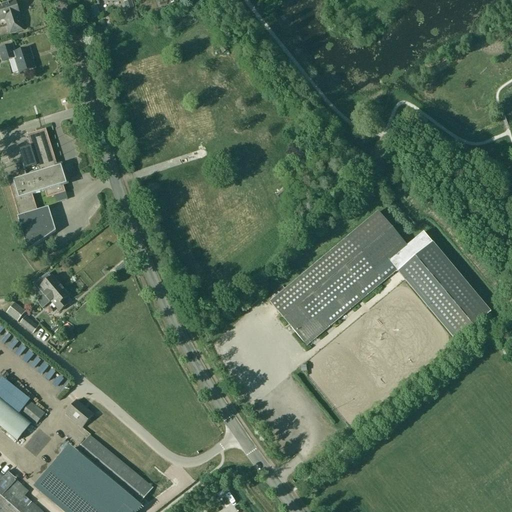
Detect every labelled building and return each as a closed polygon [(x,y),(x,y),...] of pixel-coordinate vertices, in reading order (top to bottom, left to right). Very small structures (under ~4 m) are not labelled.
[(134,8),(131,0),(130,0),(123,2),(126,10),(134,8)] [(0,5),(0,3),(0,20),(6,19),(7,24),(10,34),(23,30),(20,21),(19,21),(18,15),(19,15),(15,1),(0,5)] [(15,53),(12,45),(0,48),(0,56),(2,62),(14,58),(19,73),(35,68),(31,57),(32,56),(29,48),(15,53)] [(25,172),(6,178),(18,217),(17,217),(28,251),(56,232),(48,208),(37,211),(32,195),(44,192),(47,199),(65,193),(61,181),(64,180),(62,172),(59,173),(46,129),(27,135),(30,146),(19,150),(25,170),(37,166),(39,173),(26,177),(25,172)] [(277,200),(285,194),(281,189),(274,195),(277,200)] [(378,213),(347,238),(270,303),(306,346),(384,282),(376,273),(389,262),(456,341),(490,313),(424,233),(407,247),(378,213)] [(36,302),(40,307),(62,289),(52,278),(41,288),(46,294),(44,296),(36,302)] [(62,289),(40,307),(43,310),(51,303),(59,313),(68,306),(64,301),(69,298),(62,289)] [(17,322),(25,313),(14,304),(7,313),(17,322)] [(32,335),(38,329),(25,318),(20,324),(32,335)] [(63,336),(59,332),(50,340),(54,344),(63,336)] [(50,380),(58,389),(63,384),(56,375),(50,380)] [(0,399),(0,427),(17,441),(30,424),(0,399)] [(45,414),(30,402),(20,415),(35,427),(45,414)] [(80,430),(93,416),(76,402),(64,416),(80,430)] [(79,437),(34,488),(60,511),(136,511),(173,487),(120,440),(122,437),(95,414),(76,435),(79,437)] [(18,490),(0,473),(0,511),(42,511),(25,496),(28,492),(21,486),(18,490)]
